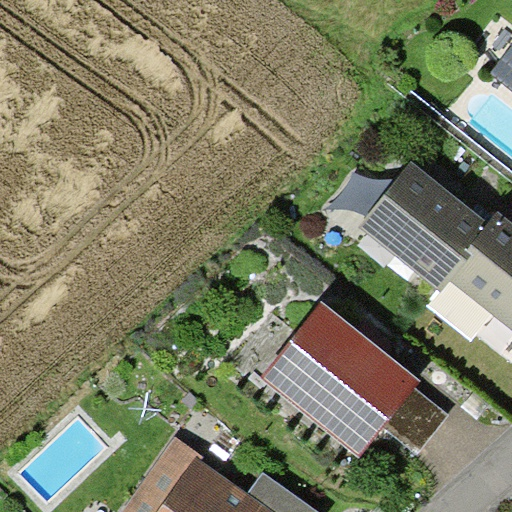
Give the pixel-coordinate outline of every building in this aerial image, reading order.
[(511,48),(491,75),(511,91),(511,48)] [(363,224),(439,286),(480,235),(403,174),(363,224)] [(511,241),(489,223),(480,235),(439,286),(431,296),(432,304),(450,319),(458,318),(475,332),(493,310),(511,324),(511,241)] [(267,379),(354,448),(404,385),(371,359),(378,350),(383,353),(385,351),(357,329),(355,331),(358,333),(350,342),(318,316),(267,379)] [(157,511),(245,511),(242,510),(242,501),(226,490),(220,491),(218,493),(187,471),(194,461),(173,446),(159,466),(180,480),(157,511)]
